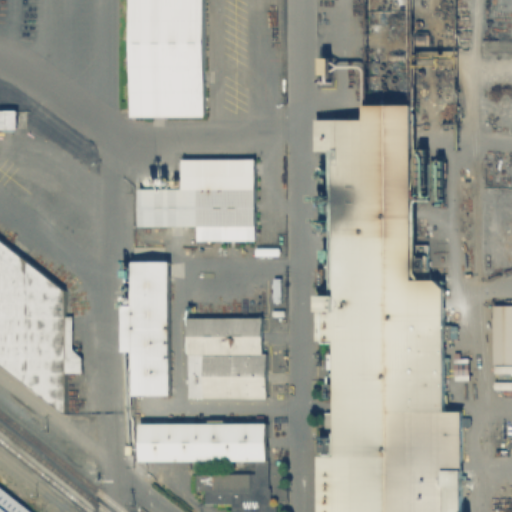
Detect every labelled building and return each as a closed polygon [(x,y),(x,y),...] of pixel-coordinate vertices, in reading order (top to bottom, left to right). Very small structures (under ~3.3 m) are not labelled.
[(129,0),(203,0),(203,114),(129,114),(129,0)] [(333,293),(333,148),(315,148),(315,118),(362,117),(362,101),(412,101),(412,277),(442,277),(442,409),(460,409),(459,511),(316,511),(316,454),(333,454),(333,337),(315,337),(315,293),(333,293)] [(0,108),(16,108),(16,127),(0,127),(0,108)] [(254,238),(196,238),(196,223),(136,223),(136,187),(179,187),(179,158),(254,157),(254,238)] [(0,238),(64,289),(64,313),(71,313),(71,346),(80,357),(80,371),(64,371),(64,412),(0,361),(0,238)] [(131,302),(131,259),(168,259),(168,392),(131,392),(131,348),(120,348),(120,302),(131,302)] [(492,303),(511,303),(511,369),(492,369),(492,303)] [(186,314),(261,314),(261,352),(264,352),(264,396),(186,396),(186,314)] [(253,472),(252,458),(137,458),(137,421),(265,421),(265,486),(268,486),(268,504),(273,504),(273,511),(230,511),(230,501),(204,501),(204,488),(194,488),(194,472),(253,472)] [(0,511),(0,487),(33,511),(0,511)]
